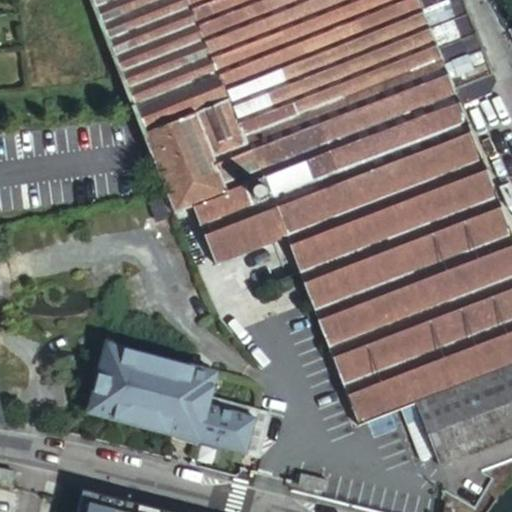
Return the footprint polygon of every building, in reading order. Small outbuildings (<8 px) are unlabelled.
[(511,241),(419,0),(96,0),(177,210),(190,205),(213,264),(285,237),(357,424),(406,405),(430,468),(511,436),(511,241)] [(207,402),(209,395),(214,371),(107,343),(89,410),(244,449),(252,412),(207,402)] [(254,407),(209,395),(207,402),(252,412),(254,407)] [(268,411),(254,407),(252,412),(244,449),(259,452),(268,411)] [(186,511),(87,488),(80,511),(186,511)]
